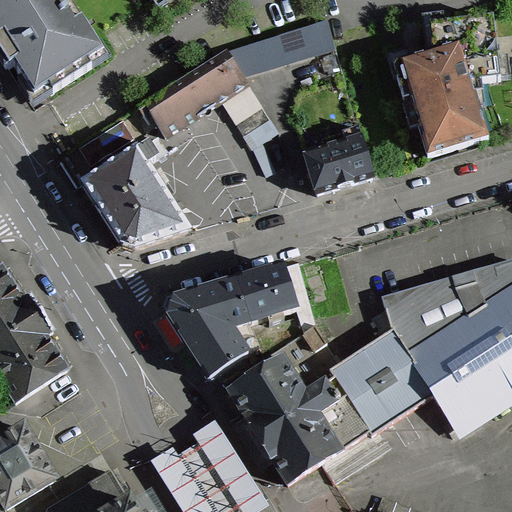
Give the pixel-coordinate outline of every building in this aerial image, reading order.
[(0,0),(0,56),(9,70),(14,67),(34,100),(104,55),(68,0),(0,0)] [(393,66),(403,101),(410,100),(427,158),(488,140),(472,84),(501,81),(493,19),(429,27),(432,54),(393,66)] [(336,49),(328,21),(227,53),(242,77),(336,49)] [(227,52),(144,105),(154,122),(157,127),(165,139),(248,86),(242,77),(227,53),(227,52)] [(144,105),(138,109),(143,117),(149,126),(154,122),(144,105)] [(149,126),(143,117),(138,120),(147,133),(157,127),(154,122),(149,126)] [(316,196),(375,179),(360,129),(359,129),(343,134),(346,143),(305,155),(316,196)] [(137,152),(83,186),(96,206),(106,221),(121,246),(135,251),(189,233),(160,187),(168,182),(160,170),(152,175),(147,167),(167,154),(157,139),(138,152),(137,152)] [(511,403),(511,263),(494,269),(497,278),(494,279),(492,270),(377,303),(381,315),(375,317),(378,328),(380,330),(377,333),(381,339),(315,382),(319,387),(325,383),(338,403),(319,416),(342,452),(370,434),(372,438),(434,398),(453,428),(449,431),(455,440),(511,403)] [(298,264),(284,268),(298,312),(302,323),(312,316),(298,264)] [(284,268),(235,283),(250,326),(267,321),(270,327),(284,323),(282,316),(298,312),(284,268)] [(0,379),(16,404),(67,371),(45,338),(53,333),(31,299),(23,304),(2,270),(0,271),(0,379)] [(160,305),(165,313),(184,344),(209,382),(249,357),(260,349),(250,326),(235,283),(160,305)] [(305,333),(304,334),(315,352),(327,344),(315,326),(305,333)] [(264,468),(273,462),(288,487),(342,452),(319,416),(338,403),(325,383),(319,387),(306,395),(295,378),(290,369),(283,359),(229,393),(244,417),(235,422),(252,448),(264,468)] [(290,369),(295,378),(300,374),(295,366),(290,369)] [(215,422),(182,443),(150,463),(181,511),(262,511),(270,508),(215,422)] [(37,450),(24,429),(0,442),(0,501),(6,511),(55,481),(37,450)] [(134,511),(111,472),(48,510),(46,511),(134,511)] [(419,511),(383,497),(376,511),(419,511)]
